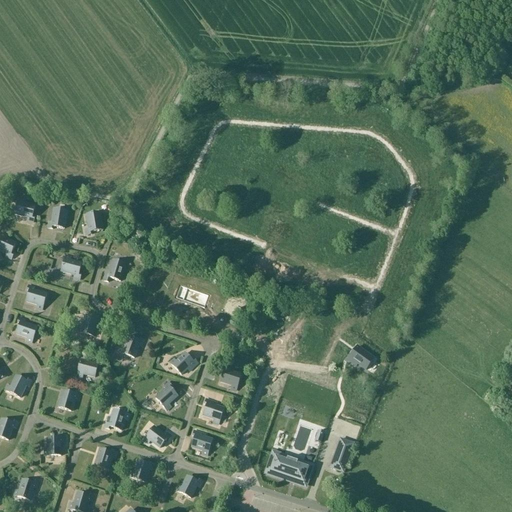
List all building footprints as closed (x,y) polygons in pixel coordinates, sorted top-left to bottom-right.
[(267,104),(266,115),(269,115),(268,125),(281,126),(283,105),(267,104)] [(275,175),(290,176),(291,165),(288,165),(289,154),(276,154),(275,175)] [(290,177),(281,200),(291,204),(300,181),(290,177)] [(33,223),(34,219),(32,218),(35,207),(23,204),(24,201),(18,199),(14,215),(28,219),(27,222),(33,223)] [(52,223),(49,223),(48,229),(53,230),(53,228),(64,229),(67,212),(54,210),(52,223)] [(89,229),(86,230),(87,236),(92,235),(91,233),(102,231),(100,214),(87,216),(89,229)] [(211,244),(209,242),(215,234),(205,226),(192,243),(205,252),(211,244)] [(11,260),(13,255),(11,254),(15,244),(5,239),(6,236),(1,234),(0,235),(0,251),(7,255),(5,257),(11,260)] [(79,281),(81,276),(78,275),(81,265),(70,261),(71,258),(65,257),(61,272),(74,276),(73,279),(79,281)] [(125,265),(113,261),(109,274),(106,273),(103,281),(108,283),(109,279),(120,282),(125,265)] [(28,286),(27,291),(29,292),(26,303),(38,306),(37,309),(42,311),(47,295),(34,291),(34,288),(28,286)] [(377,318),(376,320),(368,314),(360,324),(376,337),(386,325),(377,318)] [(102,319),(97,318),(96,320),(85,317),(82,328),(79,327),(77,333),(93,337),(97,324),(100,325),(102,319)] [(19,319),(18,323),(20,324),(16,335),(27,339),(26,342),(31,344),(37,328),(24,324),(25,321),(19,319)] [(139,346),(142,347),(144,341),(139,340),(139,342),(128,338),(122,354),(134,359),(139,346)] [(365,353),(363,355),(355,349),(347,360),(364,372),(373,360),(365,353)] [(198,364),(194,361),(193,362),(185,354),(176,363),(174,360),(170,364),(181,376),(191,366),(193,369),(198,364)] [(83,375),(94,378),(97,367),(100,368),(101,363),(95,361),(94,364),(81,361),(77,377),(82,378),(83,375)] [(223,366),(221,371),(224,372),(220,383),(232,386),(231,390),(236,391),(241,376),(228,372),(229,368),(223,366)] [(456,381),(471,389),(474,383),(460,375),(456,381)] [(31,382),(27,380),(26,382),(16,377),(10,388),(7,386),(5,391),(20,399),(26,386),(29,388),(31,382)] [(162,389),(164,391),(155,400),(167,413),(172,409),(169,406),(179,398),(171,389),(172,388),(168,383),(162,389)] [(335,409),(351,416),(361,393),(345,386),(335,409)] [(71,412),(75,399),(78,400),(80,394),(75,392),(74,395),(63,392),(58,408),(71,412)] [(206,400),(204,405),(206,406),(203,416),(214,420),(213,424),(218,425),(224,410),(211,405),(212,402),(206,400)] [(121,431),(124,420),(128,421),(129,416),(113,411),(110,424),(106,423),(105,429),(109,430),(110,428),(121,431)] [(354,427),(325,416),(320,430),(349,440),(354,427)] [(18,423),(13,422),(12,424),(2,420),(0,424),(0,438),(8,441),(13,428),(16,429),(18,423)] [(166,440),(168,441),(171,437),(166,434),(164,436),(154,428),(144,441),(148,444),(150,442),(160,449),(166,440)] [(194,432),(192,437),(195,437),(191,448),(203,452),(202,455),(207,457),(212,441),(199,437),(200,434),(194,432)] [(315,442),(321,444),(325,434),(318,432),(315,442)] [(48,439),(48,451),(44,451),(44,457),(61,457),(61,443),(64,443),(64,437),(59,437),(59,439),(48,439)] [(340,440),(330,469),(343,473),(353,445),(340,440)] [(107,471),(111,458),(114,459),(116,453),(111,451),(110,454),(100,450),(94,467),(107,471)] [(267,473),(305,487),(312,467),(273,454),(267,473)] [(138,462),(134,474),(131,473),(129,478),(145,483),(149,470),(152,471),(154,465),(149,464),(148,466),(138,462)] [(203,483),(198,481),(197,483),(187,477),(182,488),(178,487),(176,491),(191,499),(197,487),(200,488),(203,483)] [(22,481),(19,492),(15,491),(14,496),(29,501),(34,488),(37,489),(39,483),(34,482),(33,484),(22,481)] [(77,494),(74,505),(70,504),(69,510),(76,511),(85,511),(89,501),(92,502),(94,496),(89,495),(88,497),(77,494)]
